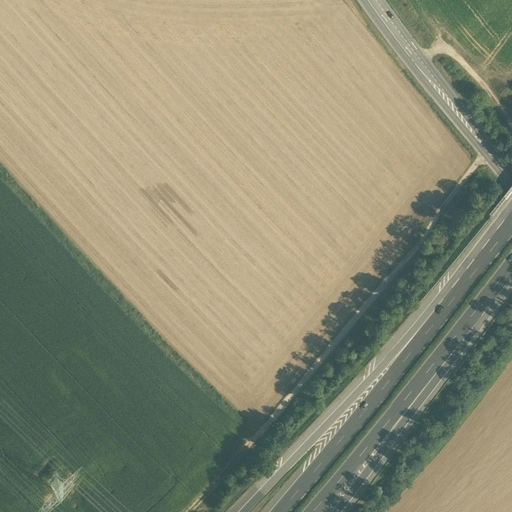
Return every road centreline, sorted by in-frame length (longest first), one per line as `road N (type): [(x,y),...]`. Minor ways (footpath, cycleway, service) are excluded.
road 1 (track): [(486,151),(190,511)]
road 2 (motorway): [(451,301),(247,511)]
road 3 (motorway): [(451,301),(284,511)]
road 4 (tertiary): [(371,0),(511,185)]
road 5 (motorway): [(316,511),(453,341)]
road 6 (motorway): [(337,511),(453,341)]
road 7 (track): [(417,61),(448,52),(511,118)]
